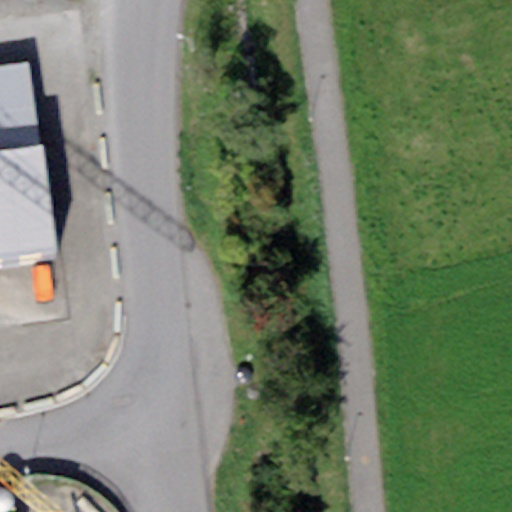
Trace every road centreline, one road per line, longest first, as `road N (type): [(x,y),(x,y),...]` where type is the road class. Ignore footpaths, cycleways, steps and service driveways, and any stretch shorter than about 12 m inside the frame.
road 1 (unclassified): [(158,420),(140,199),(138,0)]
road 2 (unclassified): [(0,453),(158,420)]
